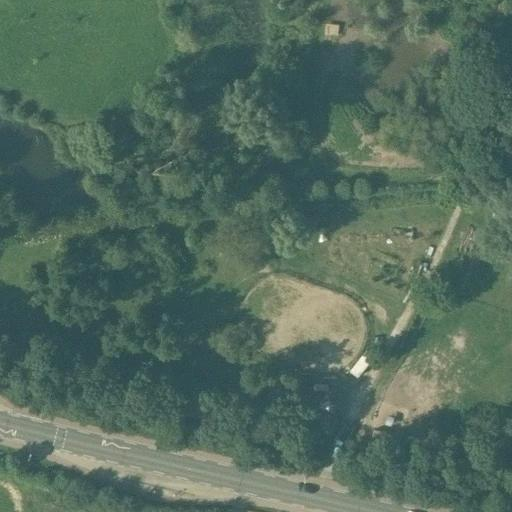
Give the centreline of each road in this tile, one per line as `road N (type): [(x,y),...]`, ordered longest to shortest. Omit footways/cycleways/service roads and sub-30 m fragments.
road 1 (track): [(316,498),(454,217),(479,148),(497,0)]
road 2 (tertiary): [(377,511),(0,424)]
